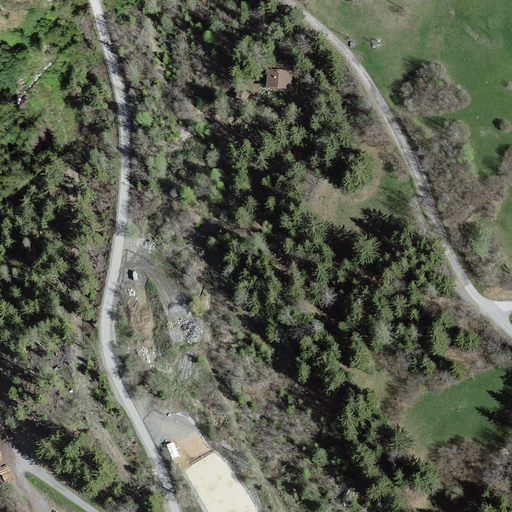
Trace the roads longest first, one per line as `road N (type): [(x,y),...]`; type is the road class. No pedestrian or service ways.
road 1 (residential): [(92,0),(117,77),(123,154),(122,220),(100,332),(169,511)]
road 2 (residential): [(489,307),(455,264),(374,94),(283,0)]
road 3 (track): [(91,511),(24,463),(0,427)]
